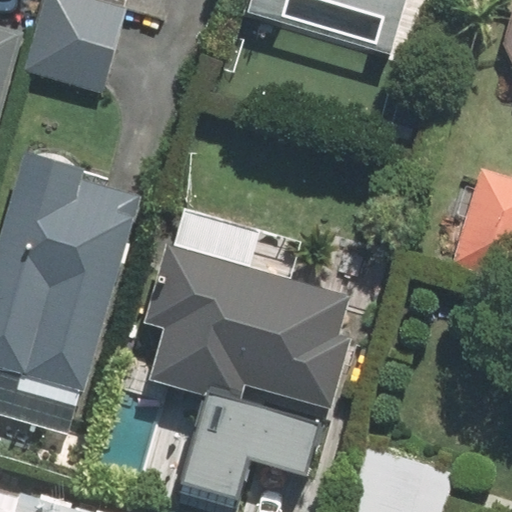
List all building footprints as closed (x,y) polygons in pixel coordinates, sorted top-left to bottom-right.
[(0,0),(0,141),(39,0),(0,0)] [(261,0),(259,11),(407,52),(421,0),(261,0)] [(112,98),(132,23),(64,5),(44,80),(112,98)] [(87,161),(31,145),(0,256),(0,373),(23,380),(17,402),(89,422),(151,198),(82,179),(87,161)] [(511,174),(487,167),(459,264),(511,278),(511,174)] [(299,236),(194,202),(157,318),(176,324),(157,381),(245,410),(253,382),(341,410),(366,332),(354,328),(365,294),(288,269),(299,236)] [(445,511),(458,467),(375,445),(357,511),(445,511)] [(117,511),(0,476),(0,511),(117,511)]
